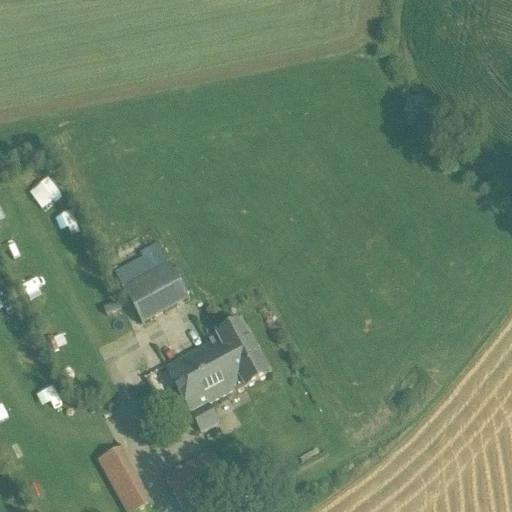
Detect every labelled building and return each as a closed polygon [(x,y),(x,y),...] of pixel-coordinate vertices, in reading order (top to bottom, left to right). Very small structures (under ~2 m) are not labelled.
[(364,204),(340,217),(354,240),(378,226),(364,204)] [(142,327),(188,302),(159,249),(113,275),(142,327)] [(0,290),(0,310),(1,314),(19,307),(11,287),(0,290)] [(244,392),(268,379),(240,326),(217,339),(218,342),(163,371),(199,437),(216,427),(208,406),(242,388),(244,392)] [(37,337),(27,340),(32,355),(43,352),(37,337)] [(46,383),(55,404),(65,399),(57,378),(46,383)] [(124,511),(140,511),(152,506),(121,450),(97,463),(124,511)] [(183,511),(189,511),(229,491),(210,454),(165,478),(183,511)]
